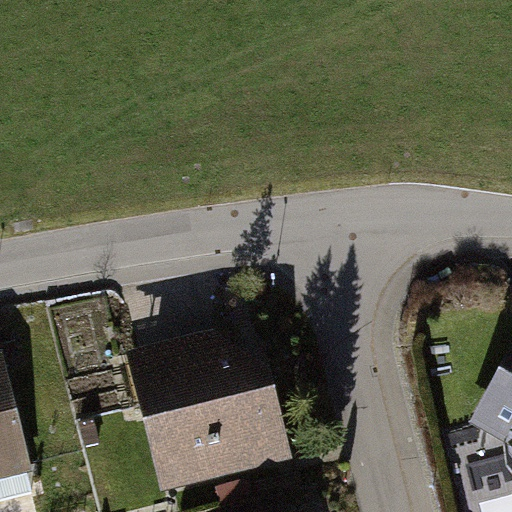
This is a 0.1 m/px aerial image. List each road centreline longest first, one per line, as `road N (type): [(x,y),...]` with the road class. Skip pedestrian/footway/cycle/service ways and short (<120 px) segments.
road 1 (residential): [(0,271),(192,230),(329,220)]
road 2 (residential): [(329,220),(399,511)]
road 3 (residential): [(329,220),(511,222)]
